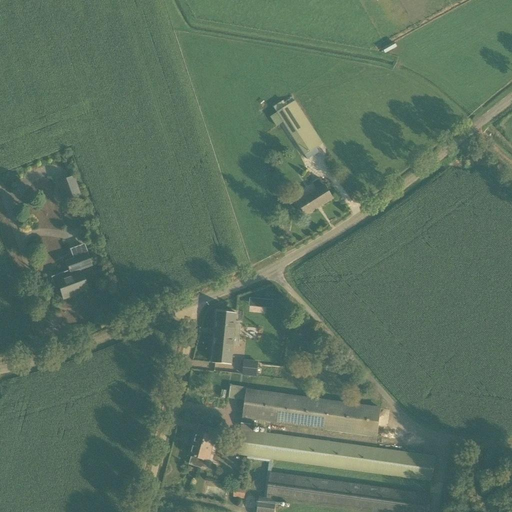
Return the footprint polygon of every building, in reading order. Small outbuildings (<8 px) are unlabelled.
[(394,42),(382,49),(385,54),(397,47),(394,42)] [(296,101),(271,118),(276,126),(283,122),(308,159),(319,152),(316,148),(324,143),(296,101)] [(63,202),(80,195),(73,176),(56,183),(63,202)] [(325,187),(298,203),(306,216),(333,199),(325,187)] [(87,289),(80,272),(79,270),(91,266),(84,246),(71,250),(74,259),(66,262),(70,273),(62,275),(63,278),(54,282),(57,292),(60,291),(63,299),(72,296),(72,294),(87,289)] [(213,363),(232,366),(234,346),(234,340),(238,341),(239,324),(236,323),(236,322),(237,314),(218,312),(213,363)] [(299,352),(301,352),(311,353),(312,343),(299,342),(299,352)] [(247,390),(243,418),(255,420),(377,437),(381,409),(247,390)] [(253,432),(255,420),(243,418),(243,417),(241,431),(238,454),(247,456),(247,459),(269,462),(264,498),(259,497),(257,511),(274,511),(276,500),(363,511),(426,511),(429,495),(271,473),(273,459),(431,481),(435,457),(253,432)] [(189,456),(192,457),(190,465),(201,468),(204,460),(208,461),(212,445),(214,445),(218,431),(204,427),(202,434),(196,432),(189,456)] [(233,497),(244,499),(246,490),(235,488),(233,497)]
